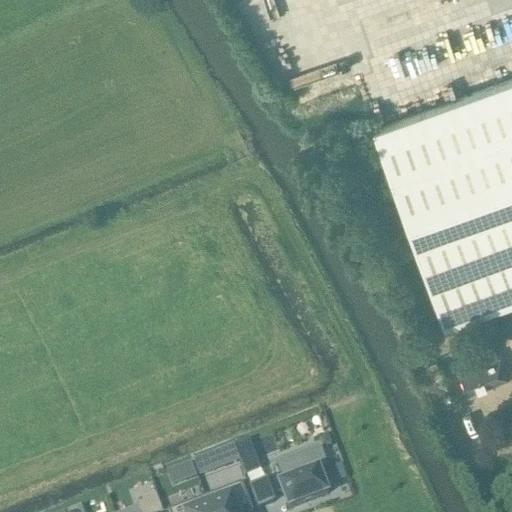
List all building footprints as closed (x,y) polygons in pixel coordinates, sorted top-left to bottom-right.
[(511,78),(374,128),(445,324),(511,299),(511,78)] [(469,394),(510,378),(500,354),(496,355),(494,351),(457,366),(469,394)] [(455,404),(437,361),(419,368),(437,411),(455,404)] [(329,469),(321,449),(277,466),(284,485),(280,486),(289,510),(328,495),(320,473),(329,469)] [(245,511),(252,510),(242,484),(205,498),(210,511),(245,511)] [(273,504),(266,485),(251,491),(258,510),(273,504)] [(141,511),(162,511),(156,496),(138,503),(141,511)] [(210,511),(205,498),(169,511),(210,511)]
